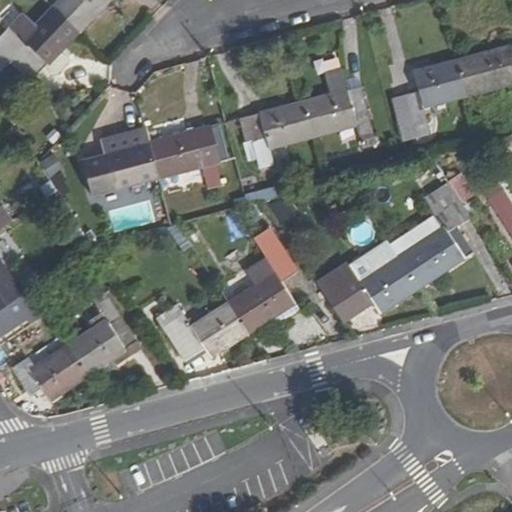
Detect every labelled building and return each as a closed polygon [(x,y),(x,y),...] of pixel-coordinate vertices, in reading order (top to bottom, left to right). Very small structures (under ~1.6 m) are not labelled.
[(60,0),(53,7),(79,32),(110,0),(60,0)] [(60,52),(79,32),(53,7),(34,27),(21,14),(0,34),(0,39),(15,54),(25,44),(47,65),(60,52)] [(511,48),(459,62),(469,98),(511,86),(511,48)] [(66,57),(60,52),(47,65),(53,70),(66,57)] [(469,98),(459,62),(415,74),(421,102),(408,106),(414,130),(428,126),(424,110),(469,98)] [(334,96),(306,104),(316,139),(359,127),(364,143),(370,142),(372,148),(379,147),(363,88),(350,92),(345,72),(329,77),(334,96)] [(271,151),(316,139),(306,104),(261,116),(265,131),(253,134),(262,172),(275,169),(271,151)] [(414,130),(408,106),(398,108),(404,132),(414,130)] [(147,132),(151,147),(194,135),(181,123),(147,132)] [(218,166),(238,160),(228,126),(194,135),(151,147),(160,182),(206,169),(211,190),(224,187),(218,166)] [(103,144),(107,158),(108,158),(151,147),(147,132),(103,144)] [(107,158),(84,164),(94,199),(160,182),(151,147),(108,158),(107,158)] [(38,162),(47,177),(62,168),(53,153),(38,162)] [(447,229),(401,259),(421,290),(467,260),(451,233),(469,222),(453,197),(446,201),(439,190),(427,197),(447,229)] [(511,208),(508,202),(495,210),(511,236),(511,208)] [(0,234),(10,228),(4,217),(0,219),(0,234)] [(274,277),(231,305),(251,335),(297,305),(280,278),(293,271),(273,239),(261,246),(270,260),(265,263),(274,277)] [(350,264),(318,285),(343,323),(376,303),(383,315),(421,290),(401,259),(392,245),(368,261),(377,275),(363,284),(350,264)] [(0,258),(0,314),(25,298),(0,258)] [(0,333),(40,307),(31,294),(25,298),(0,314),(0,333)] [(107,321),(70,347),(90,378),(114,362),(128,353),(111,327),(123,320),(108,296),(97,304),(107,321)] [(213,359),(251,335),(231,305),(195,329),(179,305),(159,319),(188,362),(207,350),(213,359)] [(139,345),(123,320),(111,327),(128,353),(139,345)] [(70,347),(63,337),(16,370),(35,397),(45,390),(54,403),(90,378),(70,347)] [(144,351),(139,345),(128,353),(114,362),(119,369),(144,351)]
